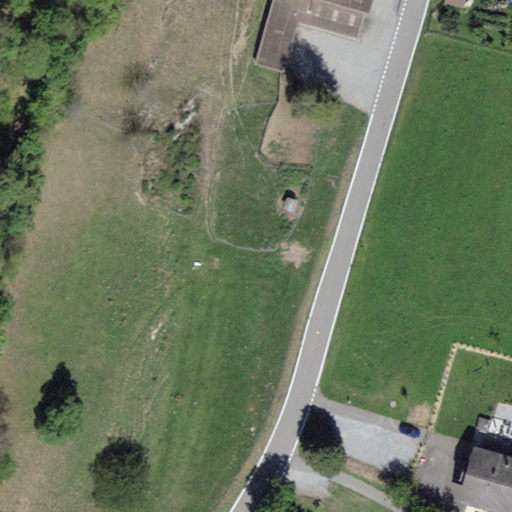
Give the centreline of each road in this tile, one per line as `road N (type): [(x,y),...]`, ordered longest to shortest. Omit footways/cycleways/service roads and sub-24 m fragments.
road 1 (tertiary): [(416,0),(277,451)]
road 2 (unclassified): [(277,451),(400,511)]
